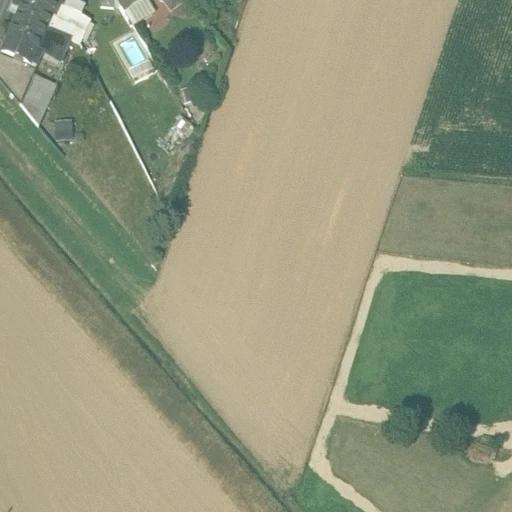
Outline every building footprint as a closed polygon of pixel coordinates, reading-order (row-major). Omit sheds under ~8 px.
[(66,0),(24,0),(17,17),(46,30),(56,9),(62,11),(66,0)] [(144,0),(115,0),(124,13),(144,0)] [(184,0),(162,0),(170,10),(184,0)] [(46,30),(17,17),(2,53),(30,66),(37,69),(42,57),(60,67),(71,42),(46,30)] [(56,88),(32,77),(20,106),(38,129),(56,88)] [(56,124),(57,141),(72,140),(71,123),(56,124)]
